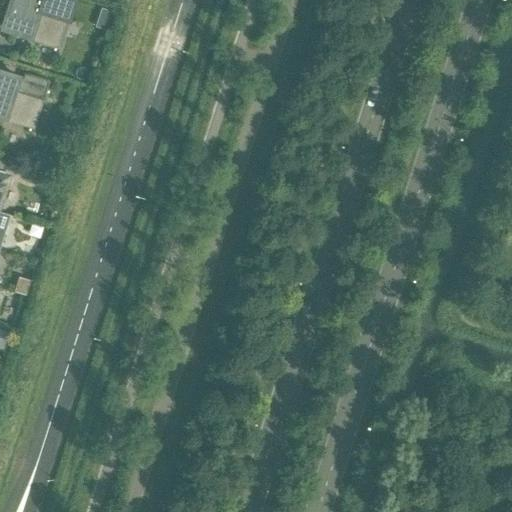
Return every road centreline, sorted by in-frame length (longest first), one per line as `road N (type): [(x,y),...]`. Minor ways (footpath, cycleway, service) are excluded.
road 1 (secondary): [(316,511),(478,0)]
road 2 (secondary): [(411,0),(249,511)]
road 3 (unknown): [(146,511),(307,0)]
road 4 (tertiary): [(27,511),(188,0)]
